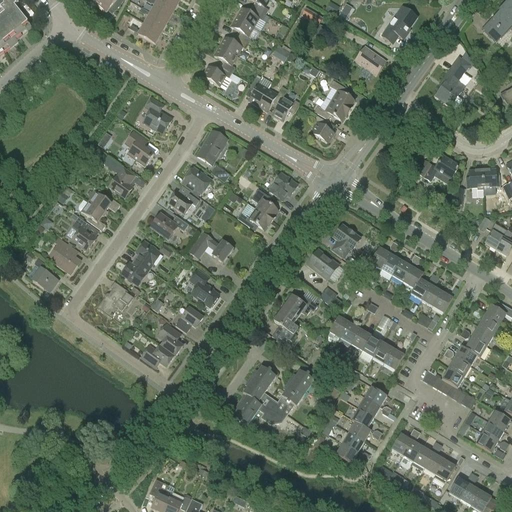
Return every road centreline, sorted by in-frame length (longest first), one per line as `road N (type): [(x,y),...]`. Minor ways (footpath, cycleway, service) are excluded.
road 1 (residential): [(187,403),(72,318),(72,308),(212,109)]
road 2 (tertiary): [(187,403),(337,182)]
road 3 (residential): [(439,343),(417,388),(448,413),(455,445),(511,472)]
road 4 (residential): [(479,278),(337,182)]
road 5 (tertiary): [(86,511),(187,403)]
road 6 (tertiary): [(337,182),(212,109)]
road 7 (residential): [(396,100),(461,146),(492,150),(511,139)]
